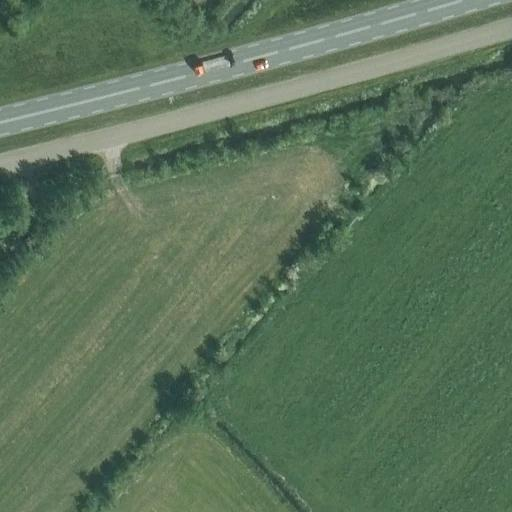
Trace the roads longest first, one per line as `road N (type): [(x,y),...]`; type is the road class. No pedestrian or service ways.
road 1 (unclassified): [(0,162),(511,32)]
road 2 (primary): [(459,0),(0,124)]
